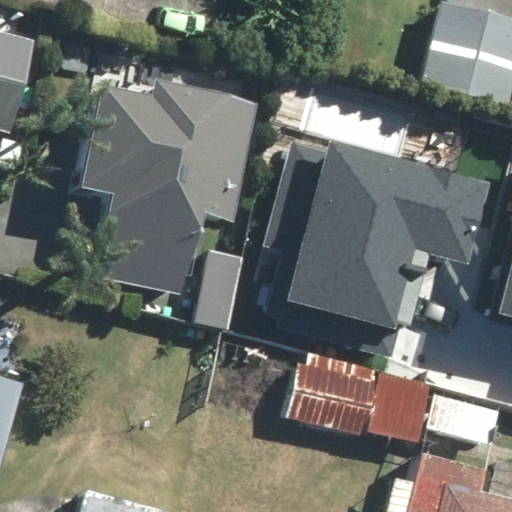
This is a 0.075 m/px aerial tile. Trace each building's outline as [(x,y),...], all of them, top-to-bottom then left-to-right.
[(416,12),(400,98),(495,115),(511,29),(416,12)] [(0,130),(18,52),(12,50),(0,47),(0,130)] [(89,80),(88,98),(62,96),(56,211),(73,212),(70,265),(170,270),(172,232),(214,234),(214,223),(220,223),(223,174),(235,175),(239,105),(215,104),(216,86),(89,80)] [(491,135),(400,115),(382,197),(473,218),(491,135)] [(511,231),(456,219),(446,267),(458,269),(453,292),(441,289),(433,322),(446,325),(434,376),(497,390),(495,398),(511,402),(511,231)] [(232,260),(191,258),(188,318),(229,320),(232,260)] [(0,417),(23,318),(0,312),(0,417)] [(486,414),(413,401),(415,391),(287,369),(277,428),(405,450),(405,446),(478,458),(486,414)] [(511,511),(511,470),(479,462),(474,480),(401,460),(393,489),(375,484),(367,511),(511,511)] [(166,511),(167,511),(64,500),(63,511),(166,511)]
